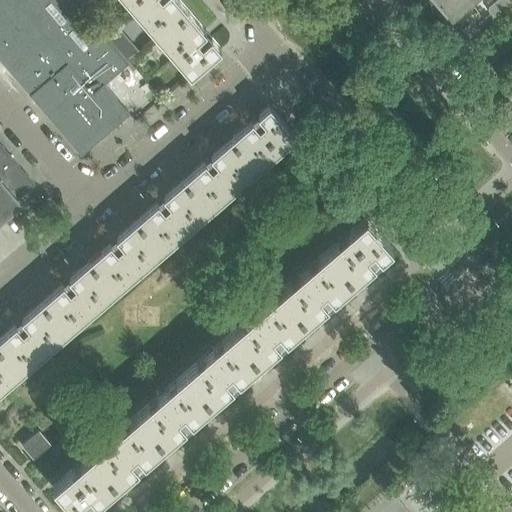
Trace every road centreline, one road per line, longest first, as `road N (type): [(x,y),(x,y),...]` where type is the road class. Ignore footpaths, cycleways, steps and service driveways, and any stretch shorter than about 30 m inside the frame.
road 1 (residential): [(174,511),(460,265)]
road 2 (residential): [(0,281),(274,45)]
road 3 (residential): [(274,45),(460,265)]
road 4 (residential): [(511,159),(374,0)]
